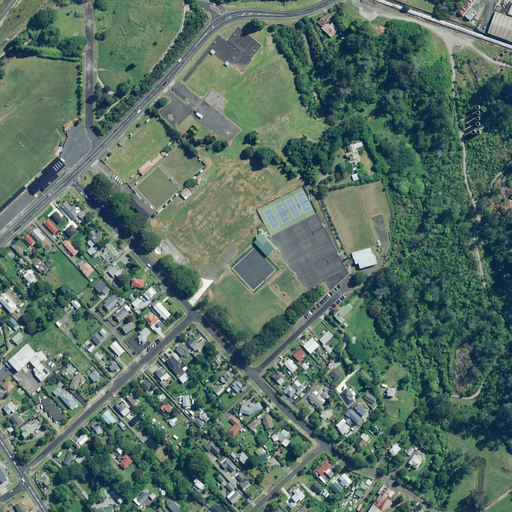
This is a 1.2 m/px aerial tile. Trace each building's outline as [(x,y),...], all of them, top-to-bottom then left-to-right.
[(474,1),(473,0),(465,0),(456,11),(462,16),(474,1)] [(474,12),(469,8),(463,16),(468,20),(474,12)] [(511,18),(494,11),(485,34),(511,44),(511,18)] [(332,23),(329,27),(326,24),(327,22),(323,18),(318,23),(322,27),(321,28),(331,37),(339,29),(332,23)] [(223,89),(226,91),(240,74),(231,67),(217,84),(218,87),(220,89),(223,89)] [(358,150),(356,150),(356,149),(363,147),(362,142),(347,147),(349,153),(346,154),(347,159),(350,158),(350,160),(347,161),(348,164),(354,162),(355,166),(360,165),(359,163),(361,162),(360,159),(361,159),(360,155),(359,155),(358,154),(359,154),(358,150)] [(137,171),(141,176),(161,157),(159,155),(150,163),(148,160),(137,171)] [(65,163),(58,157),(53,161),(52,160),(44,166),(46,168),(27,186),(33,192),(39,187),(42,189),(56,176),(54,173),(65,163)] [(361,179),(359,173),(352,175),(354,181),(361,179)] [(193,193),(187,187),(180,194),(186,200),(193,193)] [(153,213),(136,194),(127,202),(145,220),(153,213)] [(80,218),(84,221),(89,217),(83,211),(81,212),(80,211),(81,210),(78,206),(76,207),(74,205),(71,208),(65,202),(61,206),(77,223),(78,223),(79,224),(82,221),(77,217),(78,216),(80,218)] [(59,230),(48,219),(44,223),(54,234),(59,230)] [(40,243),(43,240),(44,241),(46,243),(48,241),(45,238),(39,232),(40,231),(37,228),(31,234),(40,243)] [(96,234),(92,230),(89,233),(92,236),(91,238),(97,245),(104,238),(98,232),(96,234)] [(36,243),(28,235),(24,238),(31,245),(29,247),(32,250),(35,248),(33,246),(36,243)] [(277,250),(276,249),(273,246),(262,235),(259,235),(257,237),(257,240),(254,242),(268,257),(269,255),(271,256),(277,250)] [(79,251),(68,240),(66,243),(65,241),(62,243),(74,256),(79,251)] [(119,253),(110,244),(104,250),(106,251),(101,256),(107,262),(112,258),(113,259),(119,253)] [(32,251),(27,245),(23,249),(28,255),(32,251)] [(96,252),(92,247),(87,252),(92,256),(96,252)] [(351,254),(354,265),(357,264),(358,271),(375,267),(370,249),(351,254)] [(47,267),(38,258),(33,263),(41,272),(47,267)] [(94,270),(87,262),(80,268),(87,277),(94,270)] [(123,272),(116,265),(108,272),(113,277),(115,274),(118,277),(123,272)] [(34,272),(31,269),(27,272),(27,273),(24,276),(32,285),(37,280),(35,277),(36,276),(33,273),(34,272)] [(139,279),(134,277),(131,285),(143,289),(145,281),(139,279)] [(110,290),(103,282),(96,288),(100,293),(102,291),(105,295),(110,290)] [(157,293),(151,287),(143,295),(149,300),(157,293)] [(16,305),(5,293),(0,297),(0,300),(11,313),(17,308),(15,306),(16,305)] [(119,301),(114,296),(104,305),(109,310),(117,302),(121,306),(126,301),(122,298),(119,301)] [(142,301),(138,298),(132,304),(136,307),(142,301)] [(81,306),(76,300),(72,304),(77,309),(81,306)] [(151,305),(161,315),(160,316),(162,318),(162,317),(165,320),(171,315),(162,306),(157,300),(151,305)] [(339,309),(333,315),(334,316),(341,323),(345,320),(342,317),(353,308),(349,304),(345,307),(344,306),(340,310),(339,309)] [(128,313),(123,308),(115,316),(119,321),(128,313)] [(154,316),(150,312),(145,316),(144,317),(149,323),(148,324),(151,327),(159,319),(155,315),(154,316)] [(21,326),(11,316),(6,321),(16,331),(21,326)] [(64,322),(60,318),(58,321),(60,323),(58,325),(64,332),(66,329),(65,328),(69,325),(65,321),(64,322)] [(136,327),(132,321),(122,328),(126,334),(136,327)] [(151,333),(146,328),(140,333),(141,334),(138,337),(140,339),(139,340),(140,342),(141,341),(144,343),(147,340),(145,338),(151,333)] [(334,336),(329,331),(319,340),(324,345),(334,336)] [(23,337),(19,333),(12,339),(18,345),(23,340),(22,339),(23,337)] [(192,339),(190,336),(187,338),(189,341),(187,343),(195,351),(201,345),(194,337),(192,339)] [(320,345),(313,338),(304,346),(311,354),(320,345)] [(85,343),(87,346),(85,347),(90,352),(95,347),(90,342),(89,344),(87,341),(85,343)] [(125,351),(115,341),(110,346),(119,356),(125,351)] [(190,349),(184,342),(176,349),(182,357),(184,355),(186,357),(192,351),(190,349)] [(5,362),(15,372),(27,360),(32,366),(40,359),(25,343),(5,362)] [(334,350),(329,345),(325,348),(329,354),(334,350)] [(306,354),(300,348),(293,355),(299,361),(302,358),(302,357),(306,354)] [(100,356),(97,353),(93,356),(98,361),(104,356),(101,354),(100,356)] [(166,361),(172,370),(173,370),(177,376),(183,371),(173,357),(166,361)] [(222,364),(217,358),(211,364),(213,366),(212,367),(215,369),(216,368),(217,370),(222,364)] [(291,360),(289,359),(289,360),(287,358),(284,360),(286,362),(284,364),(292,373),(298,368),(293,363),(294,362),(291,360)] [(118,368),(116,364),(114,361),(111,363),(113,365),(109,367),(112,371),(118,368)] [(344,374),(337,367),(331,374),(335,378),(334,380),(337,382),(344,374)] [(169,375),(163,368),(159,371),(158,369),(155,372),(162,380),(169,375)] [(101,377),(96,371),(90,377),(95,382),(101,377)] [(220,378),(222,379),(221,380),(223,383),(224,382),(226,384),(233,377),(228,371),(220,378)] [(270,378),(272,377),(280,385),(284,381),(283,380),(285,378),(278,371),(276,373),(275,371),(269,377),(270,378)] [(74,378),(70,388),(76,390),(79,383),(80,382),(82,384),(87,380),(80,372),(79,373),(77,372),(75,374),(76,375),(74,378)] [(190,377),(186,372),(179,378),(183,383),(190,377)] [(231,386),(238,393),(241,389),(243,392),(246,388),(237,379),(231,386)] [(152,386),(146,380),(140,385),(147,391),(152,386)] [(15,387),(9,381),(2,387),(8,393),(15,387)] [(305,381),(300,386),(301,387),(296,393),(298,396),(309,385),(305,381)] [(300,388),(299,387),(294,383),(291,386),(290,385),(284,392),(286,394),(287,394),(291,398),(296,393),(300,388)] [(36,393),(30,385),(26,389),(32,396),(36,393)] [(224,390),(220,386),(217,390),(215,388),(213,390),(219,396),(224,390)] [(395,388),(389,387),(388,390),(387,390),(387,392),(388,392),(388,396),(394,397),(395,388)] [(66,395),(64,392),(60,397),(72,410),(75,407),(73,406),(77,403),(68,393),(66,395)] [(131,393),(126,397),(133,406),(138,402),(131,393)] [(317,410),(326,402),(323,399),(320,401),(313,393),(308,398),(311,400),(310,401),(312,404),(313,403),(317,406),(315,408),(317,410)] [(377,399),(368,393),(364,398),(374,405),(377,399)] [(60,413),(58,407),(56,408),(54,403),(51,404),(50,398),(48,398),(47,396),(43,397),(44,399),(42,400),(45,411),(48,410),(50,416),(53,416),(54,420),(55,422),(64,419),(63,413),(60,413)] [(131,411),(121,401),(116,407),(125,417),(131,411)] [(16,408),(11,402),(3,408),(8,414),(16,408)] [(173,408),(168,402),(160,408),(164,412),(166,410),(168,412),(169,412),(173,408)] [(263,408),(259,402),(254,405),(253,403),(249,405),(249,407),(249,408),(242,405),(240,413),(243,413),(243,414),(250,416),(263,408)] [(363,404),(361,406),(359,404),(354,408),(357,411),(356,411),(358,414),(359,413),(363,416),(367,411),(365,409),(367,407),(363,404)] [(326,410),(325,408),(319,414),(325,421),(328,418),(329,419),(333,415),(332,413),(334,411),(331,409),(330,410),(328,408),(326,410)] [(363,420),(350,408),(345,414),(349,418),(350,417),(359,425),(363,420)] [(111,414),(108,410),(102,416),(110,425),(112,423),(114,425),(117,421),(111,414)] [(23,424),(16,413),(10,417),(15,424),(14,425),(16,429),(23,424)] [(210,418),(204,413),(200,417),(200,418),(202,420),(203,419),(206,422),(210,418)] [(274,427),(270,415),(263,418),(266,430),(274,427)] [(240,422),(234,416),(230,421),(235,425),(228,431),(234,437),(243,427),(238,423),(240,422)] [(204,424),(198,419),(195,423),(200,428),(204,424)] [(348,425),(348,426),(345,423),(346,422),(343,419),(336,426),(339,428),(338,429),(343,435),(345,433),(347,434),(349,431),(349,430),(350,429),(351,428),(348,425)] [(40,428),(34,420),(27,426),(27,425),(21,430),(23,433),(22,434),(25,438),(37,429),(38,430),(40,428)] [(257,425),(253,421),(248,426),(251,430),(257,425)] [(105,431),(96,422),(91,426),(100,435),(105,431)] [(286,439),(290,433),(283,429),(278,437),(276,434),(271,437),(274,441),(278,440),(282,443),(286,447),(290,442),(286,439)] [(363,433),(355,443),(358,446),(359,445),(363,448),(367,442),(370,438),(363,433)] [(89,439),(84,434),(75,442),(79,447),(89,439)] [(214,444),(211,441),(207,445),(206,443),(203,446),(209,452),(211,450),(220,457),(224,453),(214,444)] [(395,445),(394,444),(392,446),(393,447),(389,452),(395,457),(398,454),(397,454),(401,449),(398,446),(399,445),(397,443),(395,445)] [(415,450),(410,447),(406,453),(410,456),(415,450)] [(259,449),(259,448),(255,451),(260,458),(259,458),(262,463),(268,458),(268,459),(271,457),(269,454),(266,456),(261,448),(259,449)] [(75,454),(69,451),(64,463),(69,466),(75,454)] [(251,460),(243,452),(239,457),(241,458),(240,460),(246,465),(251,460)] [(86,457),(82,453),(75,461),(79,464),(86,457)] [(421,459),(423,457),(418,453),(416,456),(415,455),(409,463),(417,469),(422,463),(421,462),(422,460),(421,459)] [(133,461),(126,454),(122,458),(124,460),(123,461),(122,460),(119,463),(125,469),(133,461)] [(237,468),(226,457),(220,463),(225,469),(227,467),(233,472),(237,468)] [(317,471),(321,476),(324,479),(326,477),(323,474),(325,472),(331,478),(334,474),(329,469),(331,466),(326,461),(317,471)] [(0,479),(3,484),(8,480),(6,477),(10,475),(7,471),(2,463),(0,464),(0,479)] [(38,479),(42,488),(47,485),(47,486),(51,484),(49,480),(50,479),(46,472),(41,475),(42,477),(38,479)] [(250,483),(241,473),(237,477),(242,482),(240,484),(244,489),(250,483)] [(225,480),(220,474),(217,478),(222,483),(225,480)] [(352,482),(345,474),(339,478),(342,482),(340,483),(344,487),(346,485),(347,487),(352,482)] [(205,486),(198,480),(195,484),(195,485),(193,487),(199,492),(205,486)] [(90,487),(85,481),(80,485),(84,491),(90,487)] [(338,495),(344,490),(337,481),(330,487),(338,495)] [(315,492),(316,491),(320,494),(324,489),(316,482),(312,487),(314,489),(314,490),(315,492)] [(357,490),(353,497),(355,498),(356,497),(358,498),(359,497),(362,499),(363,497),(364,498),(367,494),(366,494),(370,487),(362,482),(359,486),(358,485),(355,488),(357,490)] [(235,488),(229,483),(226,486),(232,492),(235,488)] [(380,494),(367,511),(368,511),(382,511),(383,511),(385,511),(390,507),(391,508),(394,504),(390,501),(393,498),(391,497),(395,492),(383,484),(377,492),(380,494)] [(118,501),(122,497),(113,486),(109,490),(118,501)] [(148,492),(146,489),(133,500),(139,506),(150,496),(147,493),(148,492)] [(299,500),(300,501),(305,497),(298,489),(294,493),(295,494),(292,498),(294,500),(288,506),(291,509),(299,502),(298,501),(299,500)] [(241,496),(235,490),(229,496),(231,497),(229,499),(234,504),(241,496)] [(122,497),(118,501),(117,502),(120,505),(125,500),(122,497)] [(338,502),(340,504),(339,506),(340,507),(342,506),(343,506),(344,505),(345,506),(348,503),(341,498),(338,502)] [(177,511),(181,509),(172,500),(167,505),(173,511),(177,511)]
